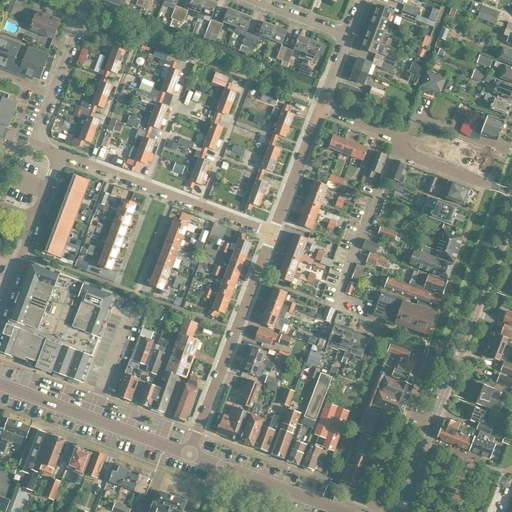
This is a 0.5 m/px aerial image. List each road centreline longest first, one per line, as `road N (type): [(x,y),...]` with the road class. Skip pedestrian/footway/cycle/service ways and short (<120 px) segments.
road 1 (tertiary): [(511,211),(398,511)]
road 2 (residential): [(187,453),(273,233)]
road 3 (tertiary): [(187,453),(0,383)]
road 4 (residential): [(333,306),(398,137)]
road 5 (residential): [(58,153),(43,147),(39,134),(87,0)]
road 6 (residential): [(194,58),(146,186)]
road 7 (residential): [(137,37),(89,165)]
road 8 (residential): [(249,79),(201,206)]
road 9 (residential): [(273,233),(320,106)]
road 10 (tertiary): [(343,511),(222,466)]
